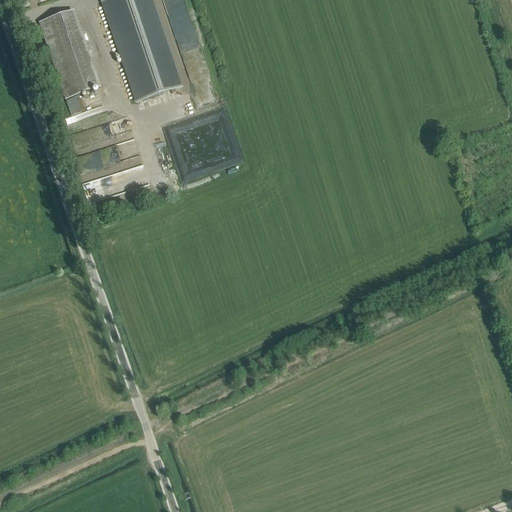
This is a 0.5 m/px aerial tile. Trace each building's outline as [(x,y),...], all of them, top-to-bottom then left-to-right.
[(151,0),(110,0),(103,2),(138,104),(181,89),(151,0)] [(71,13),(39,24),(66,101),(97,90),(71,13)] [(134,118),(80,136),(83,145),(103,138),(105,143),(138,132),(134,118)] [(83,157),(88,173),(143,157),(138,140),(83,157)] [(208,164),(169,173),(171,182),(210,173),(208,164)] [(111,192),(114,206),(129,203),(126,189),(111,192)]
